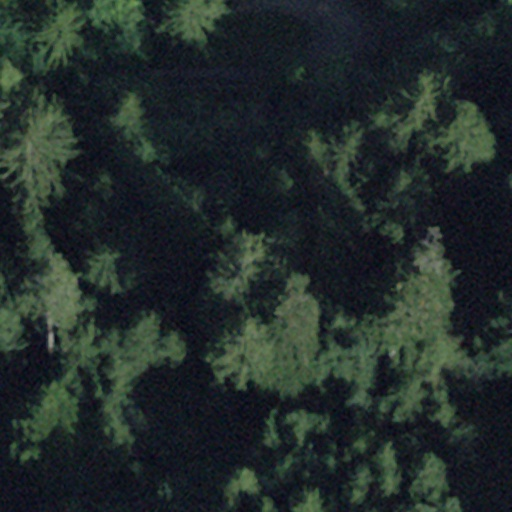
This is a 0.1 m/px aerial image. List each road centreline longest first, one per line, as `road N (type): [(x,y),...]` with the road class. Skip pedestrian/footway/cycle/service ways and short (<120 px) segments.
road 1 (track): [(0,110),(128,86),(334,73),(354,53),(356,33),(345,7),(332,0)]
road 2 (track): [(199,0),(0,25)]
